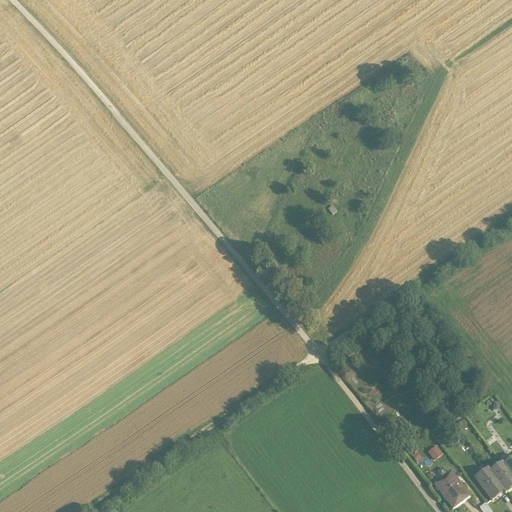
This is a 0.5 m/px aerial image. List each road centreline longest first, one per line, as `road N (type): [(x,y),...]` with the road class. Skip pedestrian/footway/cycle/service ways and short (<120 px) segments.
road 1 (track): [(12,0),(278,303),(438,511)]
road 2 (track): [(511,219),(87,511)]
